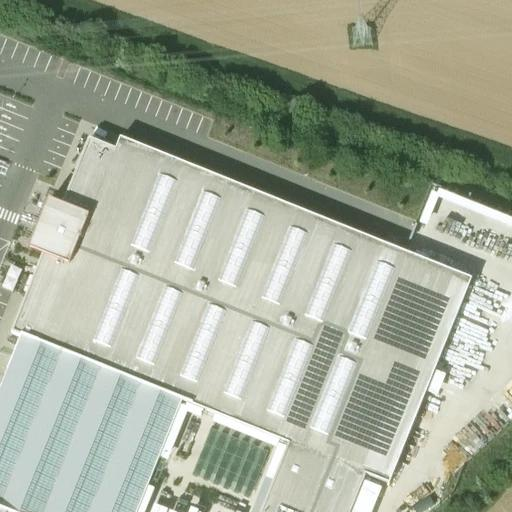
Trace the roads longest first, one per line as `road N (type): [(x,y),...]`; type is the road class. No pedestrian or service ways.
road 1 (unknown): [(58,249),(115,271),(49,440),(147,484),(173,511)]
road 2 (unknown): [(448,426),(353,373),(186,301)]
road 3 (unknown): [(158,369),(421,473)]
